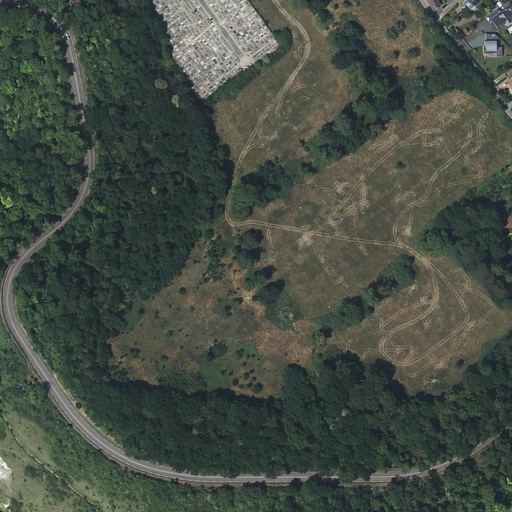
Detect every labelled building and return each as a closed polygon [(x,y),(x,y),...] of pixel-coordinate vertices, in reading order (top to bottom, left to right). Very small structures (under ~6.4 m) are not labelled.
[(427,0),(433,10),(443,4),(441,0),(427,0)] [(452,1),(453,0),(448,0),(443,6),(445,8),(447,7),(452,1)] [(465,0),(463,3),(466,5),(467,4),(469,6),(473,9),(481,0),(480,0),(465,0)] [(498,8),(496,5),(484,14),(486,17),(491,13),(498,8)] [(511,5),(510,7),(510,5),(505,9),(506,11),(499,15),(500,17),(497,19),(493,21),(498,28),(504,24),(511,19),(511,18),(511,5)] [(500,10),(498,8),(491,13),(486,17),(489,21),(498,14),(497,12),(500,10)] [(495,33),(486,34),(486,41),(485,41),(485,43),(486,43),(486,46),(483,46),(484,53),(496,53),(496,56),(502,56),(502,47),(496,47),(496,41),(499,38),(495,33)] [(500,229),(502,232),(511,224),(511,220),(508,223),(500,229)] [(490,242),(502,232),(500,229),(499,230),(488,239),(490,242)] [(511,377),(503,386),(500,389),(497,392),(496,393),(497,394),(502,390),(506,395),(509,392),(511,388),(511,377)] [(502,390),(497,394),(502,399),(505,396),(506,395),(502,390)]
